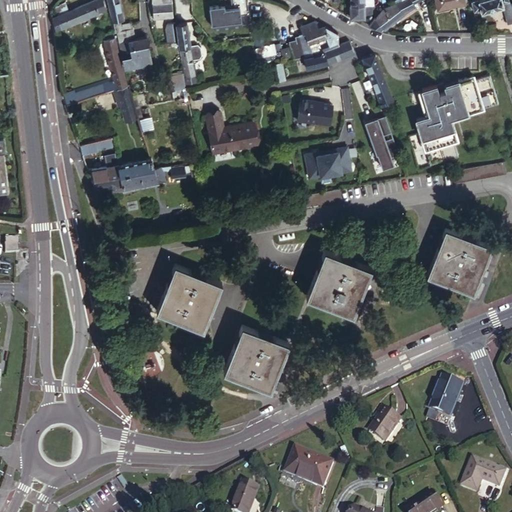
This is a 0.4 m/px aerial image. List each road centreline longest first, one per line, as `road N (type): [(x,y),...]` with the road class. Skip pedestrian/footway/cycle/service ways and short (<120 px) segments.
road 1 (tertiary): [(177,453),(229,448),(472,332)]
road 2 (tertiary): [(14,0),(43,264)]
road 3 (tertiary): [(294,0),(372,41),(511,46)]
road 4 (unknown): [(368,39),(344,72),(219,92)]
road 5 (tertiary): [(72,269),(44,112)]
road 6 (tertiary): [(43,264),(46,415)]
road 7 (residential): [(44,112),(60,123),(114,242)]
road 8 (tertiary): [(73,414),(70,379),(81,325),(72,269)]
